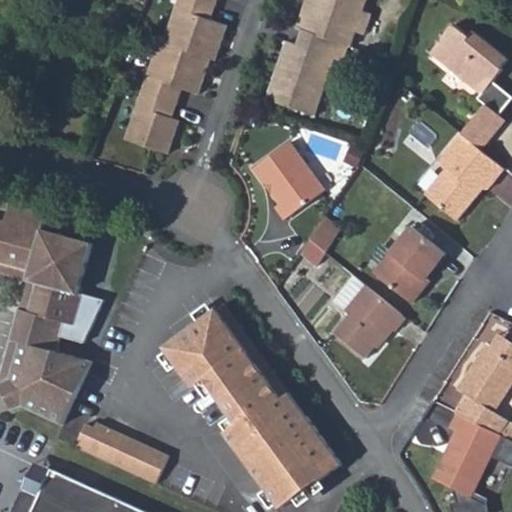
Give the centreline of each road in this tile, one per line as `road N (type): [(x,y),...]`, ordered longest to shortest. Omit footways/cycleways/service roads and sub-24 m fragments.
road 1 (residential): [(368,451),(206,223),(187,208)]
road 2 (residential): [(368,451),(481,284),(511,265)]
road 3 (residential): [(187,208),(212,158),(262,0)]
road 4 (residential): [(187,208),(0,157)]
